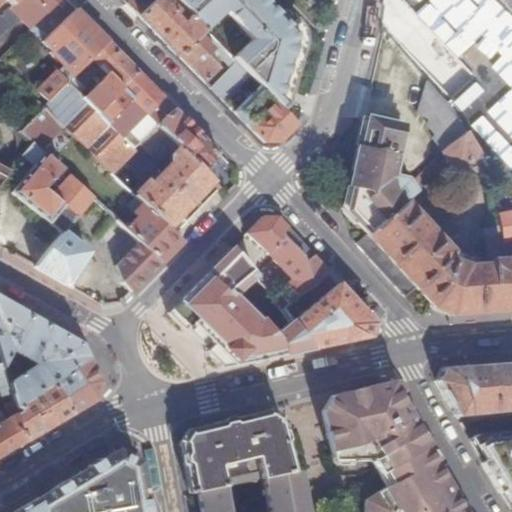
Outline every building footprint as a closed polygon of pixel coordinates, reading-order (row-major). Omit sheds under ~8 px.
[(46,13),(32,0),(15,0),(10,5),(8,7),(20,19),(29,29),(46,13)] [(46,13),(29,29),(43,42),(77,9),(67,0),(60,0),(47,13),(46,13)] [(32,0),(46,13),(47,13),(60,0),(32,0)] [(129,0),(126,4),(139,17),(155,0),(129,0)] [(173,0),(155,0),(139,17),(177,56),(198,34),(203,30),(173,0)] [(258,87),(280,110),(283,106),(301,47),(302,42),(302,34),(299,27),(297,25),(294,22),(290,26),(265,0),(173,0),(203,30),(224,10),(251,38),(230,58),(234,62),(249,77),(258,87)] [(0,38),(20,19),(8,7),(0,14),(0,38)] [(56,72),(37,91),(48,104),(67,84),(66,83),(71,78),(86,63),(90,59),(92,57),(91,56),(107,41),(102,35),(77,9),(43,42),(51,51),(49,53),(64,68),(58,75),(56,72)] [(198,34),(177,56),(203,83),(218,69),(206,57),(213,50),(198,34)] [(90,59),(95,63),(107,75),(122,89),(139,72),(112,46),(107,41),(91,56),(92,57),(90,59)] [(86,63),(90,67),(95,63),(90,59),(86,63)] [(249,77),(234,62),(209,89),(223,103),(249,77)] [(164,98),(139,72),(122,89),(97,114),(133,150),(135,149),(135,148),(148,135),(136,122),(146,113),(147,114),(164,98)] [(122,89),(107,75),(84,99),(82,101),(87,105),(97,114),(122,89)] [(436,137),(433,139),(442,151),(445,148),(466,133),(448,105),(428,82),(416,114),(429,121),(426,126),(436,137)] [(48,104),(43,109),(63,129),(87,105),(82,101),(84,99),(78,93),(68,84),(67,84),(48,104)] [(233,112),(263,143),(279,143),(296,125),(280,110),(258,87),(233,112)] [(170,104),(164,98),(147,114),(153,120),(170,104)] [(146,113),(136,122),(148,135),(159,124),(175,109),(170,104),(153,120),(147,114),(146,113)] [(87,105),(63,129),(111,175),(136,150),(135,149),(133,150),(97,114),(87,105)] [(43,109),(20,133),(32,143),(40,151),(63,129),(43,109)] [(175,109),(159,124),(181,147),(202,169),(219,154),(175,109)] [(397,125),(368,118),(365,118),(359,147),(359,150),(362,151),(358,168),(354,167),(352,167),(347,188),(348,188),(351,189),(346,212),(366,234),(401,203),(413,192),(408,183),(404,178),(392,176),(396,155),(392,154),(397,125)] [(456,173),(467,164),(480,154),(466,133),(445,148),(442,151),(440,152),(456,173)] [(33,167),(10,195),(63,235),(63,234),(70,227),(77,217),(51,195),(44,190),(53,179),(61,170),(40,151),(32,143),(21,157),(33,167)] [(150,185),(147,183),(134,196),(142,204),(175,235),(220,186),(202,169),(181,147),(171,157),(170,164),(150,185)] [(441,166),(434,158),(408,183),(413,192),(441,166)] [(60,185),(51,195),(77,217),(78,218),(93,198),(62,170),(61,170),(53,179),(60,185)] [(60,185),(53,179),(44,190),(51,195),(60,185)] [(366,234),(355,245),(404,298),(415,288),(431,305),(432,306),(432,307),(449,314),(450,312),(453,313),(511,309),(511,304),(505,263),(502,247),(495,248),(498,263),(489,264),(489,267),(465,269),(445,260),(447,253),(401,203),(366,234)] [(138,218),(127,230),(140,242),(162,263),(177,248),(183,242),(175,235),(142,204),(134,214),(138,218)] [(511,213),(497,217),(502,242),(511,240),(511,213)] [(291,279),(277,292),(288,304),(306,292),(314,285),(304,262),(302,256),(282,235),(288,227),(278,217),(262,217),(245,234),(267,254),(291,279)] [(282,235),(302,256),(304,262),(313,255),(288,227),(282,235)] [(63,234),(63,235),(36,269),(66,285),(87,254),(63,234)] [(133,293),(162,263),(140,242),(117,267),(123,284),(133,293)] [(312,349),(292,320),(273,333),(236,295),(259,277),(231,246),(166,314),(182,332),(188,326),(209,347),(204,352),(221,369),(312,349)] [(313,255),(304,262),(314,285),(327,271),(313,255)] [(306,292),(314,302),(292,320),(312,349),(371,337),(375,323),(357,303),(327,271),(314,285),(306,292)] [(0,361),(2,366),(5,362),(12,349),(35,363),(17,375),(7,382),(11,392),(15,407),(16,407),(30,397),(37,393),(51,383),(86,358),(79,343),(0,298),(0,361)] [(86,358),(51,383),(69,413),(93,399),(97,382),(86,358)] [(0,395),(11,392),(7,382),(7,383),(2,366),(0,361),(0,395)] [(5,362),(2,366),(7,383),(7,382),(17,375),(5,362)] [(511,363),(442,368),(435,382),(455,418),(468,417),(511,411),(511,363)] [(16,407),(18,412),(15,415),(24,440),(69,413),(51,383),(37,393),(44,403),(37,408),(30,397),(16,407)] [(458,511),(459,509),(451,497),(453,489),(440,467),(437,469),(425,448),(420,451),(409,432),(415,429),(413,427),(416,426),(415,425),(413,426),(399,403),(381,392),(342,401),(330,422),(338,454),(341,455),(343,461),(369,462),(371,462),(378,476),(385,487),(362,500),(362,511),(458,511)] [(188,430),(180,444),(189,493),(198,492),(223,486),(222,479),(219,464),(237,461),(238,465),(247,463),(246,458),(256,456),(259,471),(261,478),(294,471),(280,419),(266,411),(225,421),(188,430)] [(0,454),(24,440),(15,415),(14,413),(0,422),(0,454)] [(468,417),(455,418),(460,425),(469,424),(468,417)] [(511,443),(478,458),(510,511),(511,509),(511,443)] [(39,511),(158,511),(150,461),(124,447),(37,498),(39,511)] [(307,511),(300,470),(294,472),(294,471),(261,478),(223,486),(198,492),(201,511),(307,511)] [(261,478),(259,471),(222,479),(223,486),(261,478)] [(39,511),(37,498),(25,504),(12,511),(39,511)]
